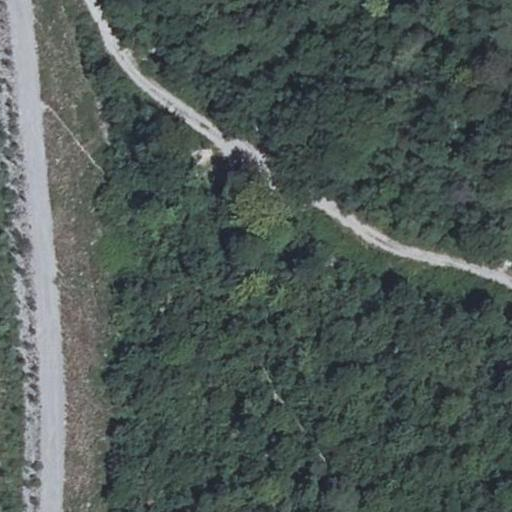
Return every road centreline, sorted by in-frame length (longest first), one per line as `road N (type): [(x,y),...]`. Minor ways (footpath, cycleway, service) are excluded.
road 1 (track): [(511,280),(379,238),(187,117),(120,61),(88,0)]
road 2 (track): [(16,0),(50,387),(47,511)]
